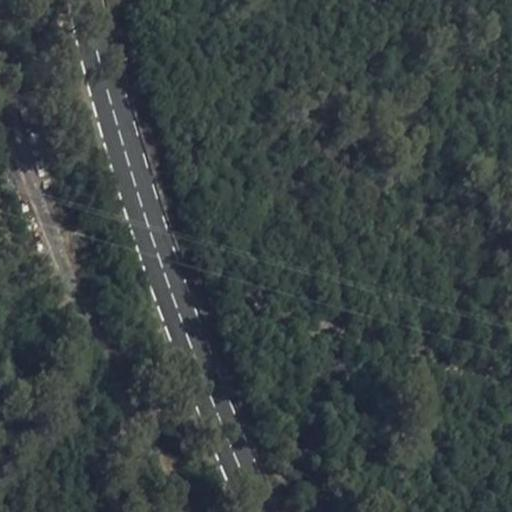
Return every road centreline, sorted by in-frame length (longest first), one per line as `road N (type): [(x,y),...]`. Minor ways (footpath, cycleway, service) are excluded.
road 1 (secondary): [(86,0),(121,143),(166,275),(261,511)]
road 2 (track): [(181,511),(93,340),(0,90)]
